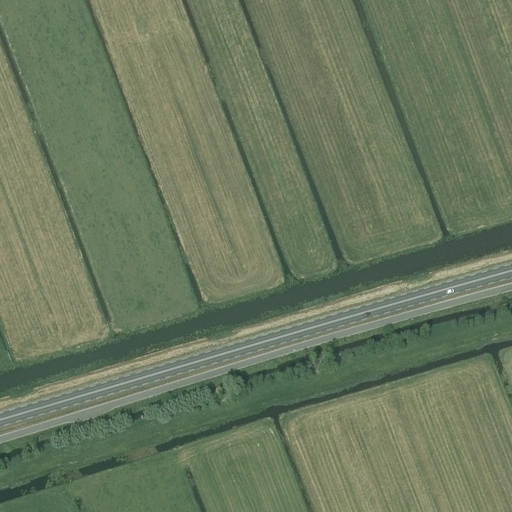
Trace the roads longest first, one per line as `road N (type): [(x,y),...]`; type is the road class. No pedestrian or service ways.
road 1 (primary): [(0,416),(511,264)]
road 2 (unclassified): [(0,432),(511,280)]
